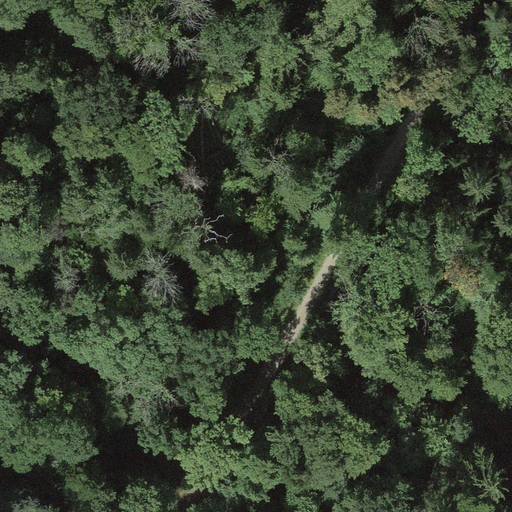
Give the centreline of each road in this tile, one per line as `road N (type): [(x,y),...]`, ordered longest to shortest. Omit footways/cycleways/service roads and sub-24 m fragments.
road 1 (track): [(184,511),(385,171)]
road 2 (track): [(385,171),(480,0)]
